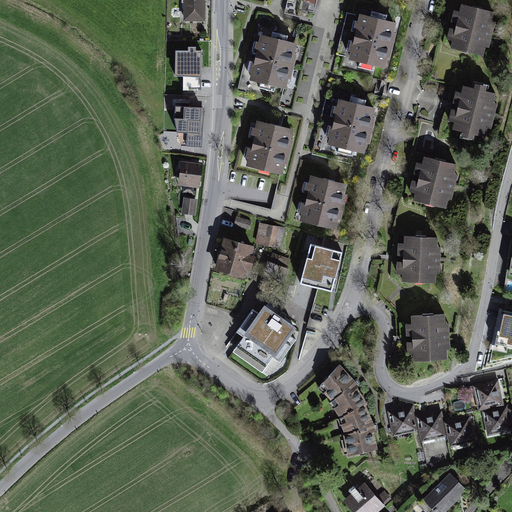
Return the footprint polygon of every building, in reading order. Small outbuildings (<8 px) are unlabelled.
[(182,0),(183,24),(206,24),(206,0),(182,0)] [(486,59),(496,15),(462,8),(453,52),(486,59)] [(351,64),(388,72),(397,27),(361,19),(351,64)] [(298,47),(260,39),(250,85),(288,93),(298,47)] [(185,49),(184,81),(205,81),(206,50),(185,49)] [(474,91),(463,89),(453,134),(463,136),(462,142),(477,146),(478,140),(487,141),(489,131),(493,132),(499,106),(495,105),(497,96),(489,94),(490,88),(475,84),(474,91)] [(379,114),(339,104),(328,152),(367,161),(379,114)] [(183,116),(183,105),(175,105),(175,116),(183,116)] [(182,138),(204,139),(206,109),(184,107),(182,138)] [(296,134),(256,125),(247,170),(286,179),(296,134)] [(460,167),(424,159),(414,204),(450,211),(460,167)] [(202,191),(206,166),(183,163),(179,188),(202,191)] [(301,223),(338,232),(349,188),(313,179),(301,223)] [(196,202),(184,200),(182,215),(194,217),(196,202)] [(236,217),(235,227),(251,229),(252,218),(236,217)] [(286,230),(261,224),(256,245),(282,250),(286,230)] [(441,240),(405,239),(404,284),(440,285),(441,240)] [(256,248),(225,242),(218,274),(249,281),(256,248)] [(336,253),(312,247),(299,297),(323,303),(336,253)] [(291,262),(269,255),(263,270),(285,278),(291,262)] [(262,302),(230,346),(263,371),(296,326),(262,302)] [(511,308),(503,307),(496,339),(511,342),(511,308)] [(446,316),(412,318),(415,364),(448,362),(446,316)] [(358,386),(340,367),(319,391),(333,405),(341,421),(347,440),(349,458),(379,453),(376,430),(369,406),(358,386)] [(477,412),(502,407),(496,380),(471,386),(477,412)] [(390,440),(419,435),(414,408),(386,413),(390,440)] [(488,440),(511,434),(511,432),(508,408),(483,414),(488,440)] [(421,445),(447,440),(442,413),(416,417),(421,445)] [(472,420),(444,426),(450,452),(477,447),(472,420)] [(434,511),(449,511),(468,495),(451,476),(424,501),(434,511)] [(366,486),(344,505),(349,511),(382,511),(386,509),(366,486)]
